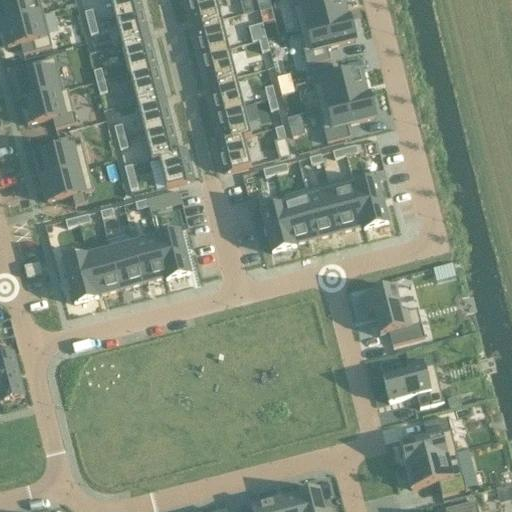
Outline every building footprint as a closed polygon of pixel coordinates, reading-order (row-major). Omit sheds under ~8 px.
[(12,0),(0,3),(0,21),(2,27),(44,17),(39,0),(12,0)] [(109,0),(115,20),(141,13),(138,0),(109,0)] [(216,0),(192,0),(188,1),(195,30),(222,23),(216,0)] [(314,0),(289,0),(298,35),(349,21),(349,20),(347,21),(341,0),(332,0),(315,4),(314,0)] [(93,13),(85,15),(88,27),(96,25),(93,13)] [(141,13),(115,20),(122,49),(149,42),(141,13)] [(44,17),(2,27),(8,51),(21,47),(23,57),(52,50),(44,17)] [(349,21),(298,35),(307,69),(331,63),(327,52),(355,44),(349,21)] [(222,23),(195,30),(203,59),(229,52),(222,23)] [(96,25),(88,27),(91,38),(98,36),(96,25)] [(263,26),(248,30),(252,46),(259,44),(267,42),(263,26)] [(149,42),(122,49),(130,77),(156,70),(149,42)] [(267,42),(259,44),(262,56),(270,54),(267,42)] [(229,52),(203,59),(210,87),(237,80),(229,52)] [(29,79),(16,82),(21,104),(63,93),(55,61),(26,69),(29,79)] [(156,70),(130,77),(137,106),(164,99),(156,70)] [(332,70),(309,76),(318,112),(369,99),(369,98),(367,99),(361,75),(335,82),(332,70)] [(102,72),(94,74),(97,86),(105,84),(102,72)] [(237,80),(210,87),(217,116),(244,109),(237,80)] [(105,84),(97,86),(100,97),(108,95),(105,84)] [(273,89),(265,91),(268,103),(275,101),(273,89)] [(63,93),(21,104),(27,128),(52,122),(55,132),(77,126),(68,92),(63,93)] [(164,99),(137,106),(144,135),(171,128),(164,99)] [(369,99),(318,112),(327,147),(350,141),(347,129),(375,122),(369,99)] [(275,101),(268,103),(271,115),(278,113),(275,101)] [(224,144),(217,145),(217,147),(251,137),(244,109),(217,116),(224,144)] [(122,128),(114,130),(117,141),(125,139),(122,128)] [(171,128),(144,135),(152,163),(186,155),(185,154),(178,155),(171,128)] [(283,130),(275,132),(278,143),(286,141),(283,130)] [(251,137),(217,147),(225,176),(252,169),(244,141),(252,139),(251,137)] [(125,139),(117,141),(120,153),(128,151),(125,139)] [(60,153),(35,159),(41,183),(88,171),(82,148),(73,150),(70,140),(58,143),(60,153)] [(356,149),(344,152),(346,160),(358,157),(356,149)] [(344,152),(333,155),(335,163),(346,160),(344,152)] [(186,155),(152,163),(152,164),(159,162),(167,191),(193,184),(186,155)] [(321,158),(309,161),(311,169),(323,166),(321,158)] [(286,167),(275,170),(277,178),(288,175),(286,167)] [(132,168),(125,170),(128,182),(131,194),(138,192),(135,180),(132,168)] [(275,170),(263,173),(265,181),(277,178),(275,170)] [(88,171),(41,183),(47,206),(72,199),(75,209),(87,206),(85,196),(94,194),(88,171)] [(375,176),(352,182),(365,233),(388,227),(375,176)] [(352,182),(329,188),(341,236),(363,231),(364,233),(365,233),(352,182)] [(329,188),(305,194),(318,242),(341,236),(329,188)] [(305,194),(282,200),(295,251),(296,250),(296,248),(318,242),(305,194)] [(158,200),(146,203),(148,211),(160,208),(158,200)] [(282,200),(259,205),(272,257),(295,251),(282,200)] [(146,203),(135,206),(137,214),(148,211),(146,203)] [(112,212),(100,215),(102,223),(114,220),(112,212)] [(89,218),(78,221),(80,228),(91,226),(89,218)] [(78,221),(65,224),(67,232),(80,228),(78,221)] [(178,231),(154,237),(156,242),(166,281),(166,284),(190,277),(178,231)] [(132,238),(107,245),(109,254),(119,293),(145,287),(134,248),(132,238)] [(156,242),(134,248),(145,287),(166,281),(156,242)] [(109,254),(88,259),(98,299),(119,293),(109,254)] [(87,255),(63,261),(75,307),(99,301),(98,299),(88,259),(87,255)] [(38,266),(24,269),(27,281),(41,277),(38,266)] [(395,289),(361,298),(367,319),(372,318),(378,340),(390,336),(393,347),(423,339),(415,312),(402,316),(395,289)] [(10,350),(0,352),(0,400),(1,406),(2,408),(26,401),(14,355),(12,356),(10,350)] [(406,372),(383,377),(390,405),(416,399),(419,411),(442,406),(434,369),(425,372),(423,363),(405,367),(406,372)] [(426,439),(399,446),(405,469),(447,458),(454,456),(448,432),(445,421),(422,427),(426,439)] [(447,458),(405,469),(411,492),(438,485),(441,497),(464,491),(454,456),(447,458)] [(325,511),(320,491),(296,497),(300,511),(337,511),(337,510),(328,511),(325,511)] [(300,511),(296,497),(274,503),(276,511),(300,511)] [(251,511),(276,511),(274,503),(250,509),(251,511)]
